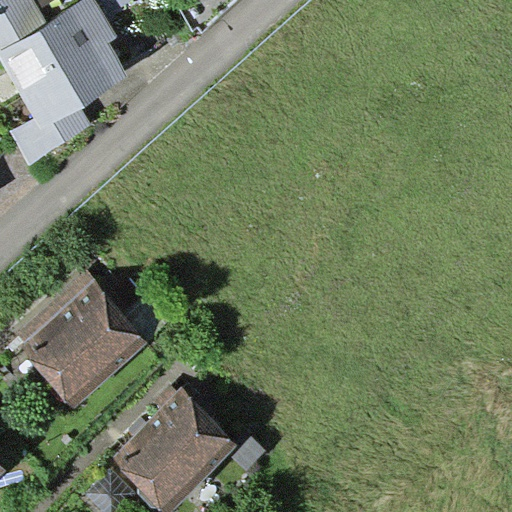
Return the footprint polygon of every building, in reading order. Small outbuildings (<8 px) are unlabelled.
[(16,132),(32,159),(90,123),(80,106),(129,76),(109,43),(120,37),(97,0),(76,0),(49,17),(38,0),(0,0),(0,58),(37,119),(16,132)] [(74,408),(150,342),(96,280),(19,346),(74,408)] [(160,511),(172,511),(239,445),(181,388),(109,462),(160,511)] [(252,436),(232,457),(247,471),(266,450),(252,436)] [(0,479),(9,471),(0,461),(0,479)]
